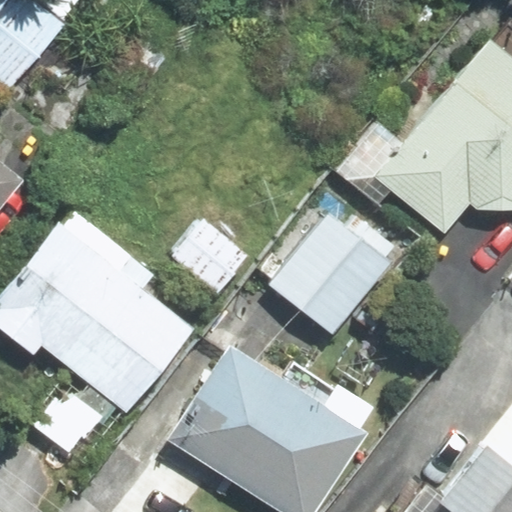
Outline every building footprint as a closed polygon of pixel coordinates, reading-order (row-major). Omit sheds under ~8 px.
[(0,0),(0,88),(1,90),(65,2),(62,0),(0,0)] [(368,183),(436,235),(456,208),(465,214),(511,215),(511,31),(498,22),(477,49),(471,44),(394,145),(364,123),(325,175),(356,199),(368,183)] [(0,338),(24,357),(31,347),(61,370),(118,415),(182,333),(132,293),(146,276),(62,209),(0,287),(0,338)] [(335,228),(318,215),(261,289),(322,335),(389,247),(346,214),(335,228)] [(162,260),(207,294),(234,259),(190,225),(162,260)] [(158,443),(267,511),(306,511),(352,440),(216,353),(158,443)] [(78,466),(118,415),(61,370),(21,422),(78,466)] [(511,511),(511,482),(467,447),(423,502),(411,493),(395,511),(511,511)]
